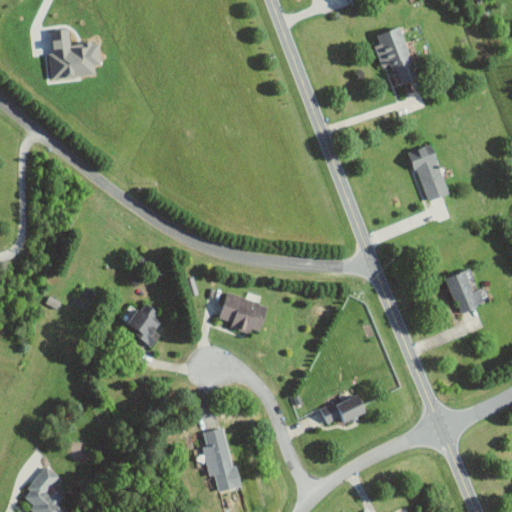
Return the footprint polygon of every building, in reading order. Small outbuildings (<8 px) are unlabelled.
[(51,79),(95,74),(93,64),(100,63),(98,40),(70,43),(68,27),(50,30),(52,52),(48,52),(51,79)] [(448,193),(431,143),(409,150),(427,201),(448,193)] [(484,286),(472,290),(468,280),(473,278),(469,268),(445,277),(458,312),(489,300),(484,286)] [(261,331),(268,304),(226,293),(219,318),(231,321),(229,327),(249,333),(250,328),(261,331)] [(159,333),(151,330),(160,311),(139,302),(126,332),(154,345),(159,333)] [(366,412),(357,392),(321,410),(327,423),(340,417),(343,423),(366,412)] [(232,466),(222,427),(203,431),(206,445),(202,447),(209,476),(214,475),(218,492),(242,486),(237,465),(232,466)] [(59,476),(45,465),(22,497),(33,504),(28,510),(30,511),(64,511),(66,509),(59,504),(64,497),(51,487),(59,476)]
